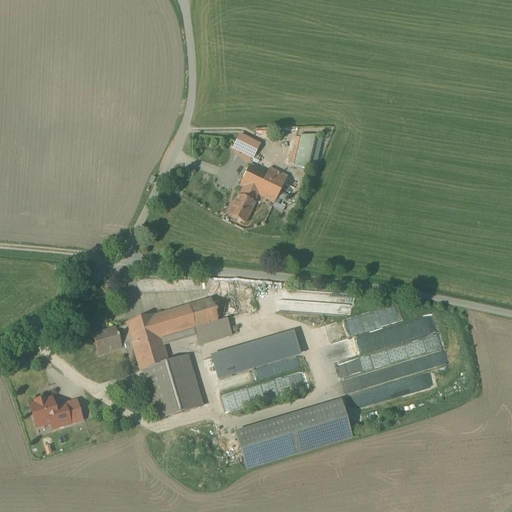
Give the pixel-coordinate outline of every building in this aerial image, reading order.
[(239,135),(231,151),(252,162),(260,145),(239,135)] [(307,140),(292,137),(286,166),(300,170),(307,140)] [(288,182),(250,166),(226,214),(246,226),(260,200),(276,207),(288,182)] [(252,288),(124,327),(133,354),(140,377),(168,368),(162,348),(199,337),(202,347),(232,338),(228,324),(260,314),(252,288)] [(297,312),(298,303),(288,302),(287,312),(297,312)] [(363,316),(317,328),(322,346),(330,344),(329,341),(371,330),(384,327),(383,320),(374,323),(372,318),(364,320),(363,316)] [(124,327),(92,336),(99,359),(123,352),(125,356),(133,354),(124,327)] [(292,332),(210,356),(217,382),(300,357),(292,332)] [(345,394),(446,368),(438,337),(427,340),(430,352),(407,358),(404,346),(360,357),(363,367),(351,370),(353,376),(341,379),(345,394)] [(140,377),(154,421),(205,406),(192,361),(168,368),(140,377)] [(390,383),(379,388),(382,397),(394,393),(390,383)] [(54,398),(27,405),(34,431),(49,427),(51,432),(84,423),(78,402),(56,408),(54,398)] [(340,400),(233,434),(243,471),(354,436),(340,400)]
